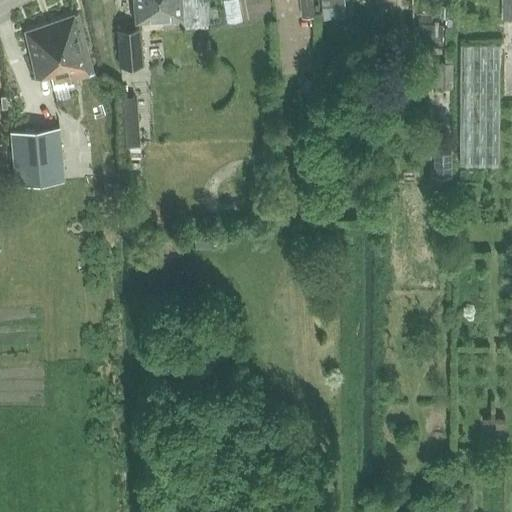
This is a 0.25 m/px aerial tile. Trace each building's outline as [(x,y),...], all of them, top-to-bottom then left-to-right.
[(132,0),(135,23),(183,19),(181,0),(132,0)] [(218,0),(221,22),(241,20),(238,0),(218,0)] [(300,0),(303,17),(314,15),(312,0),(300,0)] [(322,0),(324,17),(345,16),(343,0),(322,0)] [(511,0),(502,0),(503,16),(511,16),(511,0)] [(25,32),(37,80),(51,76),(52,84),(92,74),(76,13),(25,32)] [(420,23),(419,43),(443,44),(444,24),(420,23)] [(117,29),(120,66),(143,64),(140,28),(117,29)] [(460,163),(499,163),(500,43),(461,42),(460,163)] [(435,87),(452,87),(453,62),(435,62),(435,87)] [(137,93),(122,93),(124,132),(139,131),(137,93)] [(11,129),(15,182),(62,178),(58,126),(11,129)]
